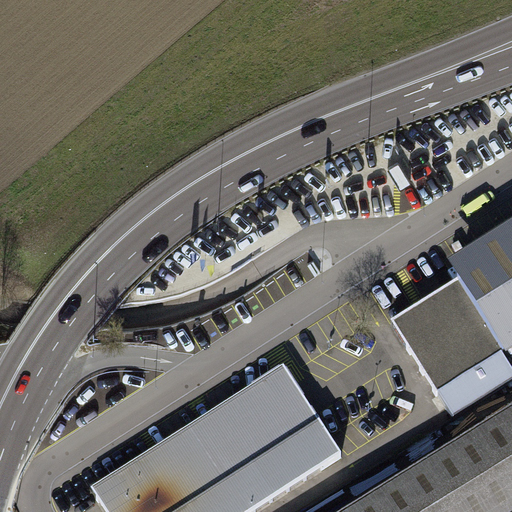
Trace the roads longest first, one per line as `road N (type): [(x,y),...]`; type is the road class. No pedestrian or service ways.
road 1 (primary): [(511,42),(306,128),(198,186),(83,287),(0,416)]
road 2 (residential): [(511,167),(56,461),(40,476),(42,511)]
